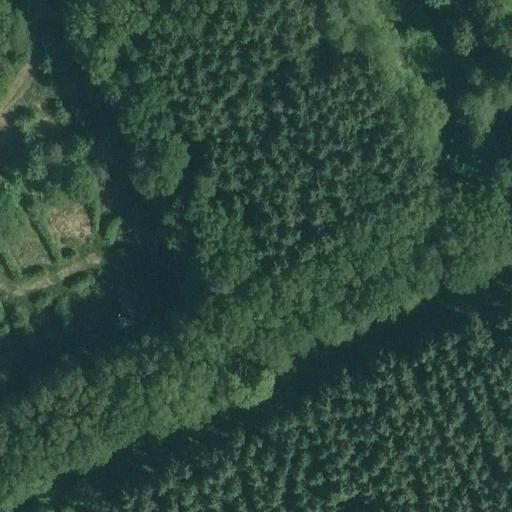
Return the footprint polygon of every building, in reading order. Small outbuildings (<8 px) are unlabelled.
[(374,0),(388,30),(400,24),(389,0),(374,0)] [(415,41),(398,45),(405,71),(421,67),(415,41)] [(81,53),(73,57),(76,65),(85,61),(81,53)] [(437,97),(425,100),(432,129),(444,126),(437,97)] [(39,131),(44,143),(78,131),(74,119),(39,131)] [(41,141),(35,144),(38,152),(44,149),(41,141)] [(80,179),(54,193),(63,211),(90,197),(80,179)] [(149,185),(143,188),(146,195),(153,192),(149,185)] [(131,227),(159,217),(155,207),(127,217),(131,227)] [(159,230),(163,238),(175,231),(171,223),(159,230)] [(31,259),(29,224),(11,225),(14,260),(31,259)] [(159,275),(183,263),(177,251),(153,263),(159,275)] [(198,257),(192,259),(194,266),(200,263),(198,257)] [(126,283),(139,311),(149,306),(137,278),(126,283)] [(83,301),(92,331),(109,326),(101,296),(83,301)] [(60,351),(73,346),(62,315),(49,319),(60,351)]
